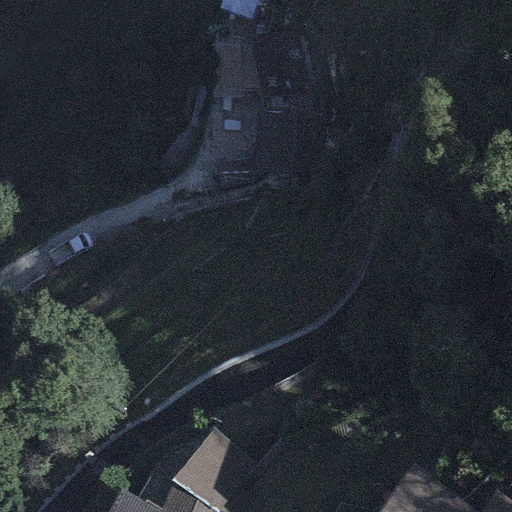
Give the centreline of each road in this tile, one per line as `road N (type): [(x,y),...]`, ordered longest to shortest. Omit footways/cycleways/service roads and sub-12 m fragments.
road 1 (residential): [(65,511),(88,485),(208,397),(336,329),(426,157)]
road 2 (residential): [(0,296),(57,256),(191,195)]
